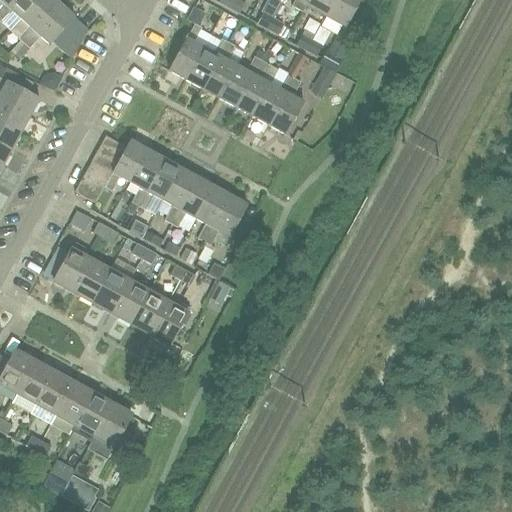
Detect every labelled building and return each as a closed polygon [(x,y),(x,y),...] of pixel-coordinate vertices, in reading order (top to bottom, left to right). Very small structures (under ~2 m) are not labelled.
[(0,0),(0,14),(12,0),(0,0)] [(38,0),(12,0),(0,14),(0,23),(1,24),(12,12),(20,20),(38,0)] [(54,0),(38,0),(20,20),(28,27),(17,40),(23,45),(60,5),(54,0)] [(229,10),(234,0),(220,0),(218,4),(229,10)] [(244,4),(236,0),(234,0),(229,10),(238,15),(244,4)] [(294,0),(291,7),(302,13),(306,6),(309,0),(294,0)] [(334,0),(309,0),(306,6),(302,13),(313,19),(317,12),(325,17),(334,0)] [(334,0),(325,17),(345,28),(360,0),(334,0)] [(60,5),(23,45),(28,49),(39,37),(49,46),(74,18),(60,5)] [(203,16),(193,10),(189,17),(187,21),(194,25),(197,27),(203,16)] [(268,30),(273,20),(262,13),(256,24),(268,30)] [(273,20),(268,30),(277,35),(282,25),(273,20)] [(321,46),(330,32),(312,21),(303,35),(321,46)] [(194,25),(186,39),(168,73),(185,82),(203,48),(193,43),(201,29),(197,27),(194,25)] [(323,68),(335,75),(355,34),(342,28),(329,55),(325,53),(319,66),(323,68)] [(307,52),(312,42),(301,35),(295,45),(307,52)] [(213,54),(203,48),(185,82),(202,91),(228,43),(221,39),(213,54)] [(23,45),(17,40),(8,50),(14,55),(23,45)] [(312,42),(307,52),(315,56),(321,46),(312,42)] [(228,43),(202,91),(218,100),(236,67),(227,61),(235,46),(228,43)] [(14,55),(19,60),(28,49),(23,45),(14,55)] [(257,51),(254,57),(261,61),(265,55),(257,51)] [(279,90),(269,85),(251,118),(268,127),(294,79),(306,58),(298,54),(279,90)] [(246,72),(236,67),(218,100),(235,109),(261,61),(254,57),(246,72)] [(261,61),(235,109),(251,118),(269,85),(259,79),(267,65),(261,61)] [(341,64),(336,77),(349,82),(354,69),(341,64)] [(0,90),(0,100),(29,117),(39,100),(28,94),(33,83),(0,65),(0,88),(1,89),(0,90)] [(335,75),(323,68),(311,93),(324,99),(331,84),(335,75)] [(300,83),(294,79),(268,127),(285,137),(303,103),(292,97),(300,83)] [(0,122),(20,133),(29,117),(0,100),(0,122)] [(20,133),(0,122),(0,143),(11,150),(20,133)] [(126,149),(106,137),(98,151),(119,162),(126,149)] [(126,149),(119,162),(111,177),(103,189),(111,193),(119,179),(129,184),(147,151),(130,142),(126,149)] [(11,150),(0,143),(0,165),(2,166),(11,150)] [(119,162),(98,151),(90,165),(111,177),(119,162)] [(164,161),(147,151),(129,184),(138,189),(130,203),(138,207),(164,161)] [(180,170),(164,161),(138,207),(144,211),(152,197),(162,203),(180,170)] [(111,177),(90,165),(82,179),(102,191),(103,189),(111,177)] [(180,170),(162,203),(170,207),(163,221),(171,226),(197,179),(180,170)] [(102,191),(82,179),(75,194),(95,205),(102,191)] [(213,188),(197,179),(171,226),(177,229),(185,215),(195,221),(213,188)] [(230,197),(213,188),(195,221),(204,225),(196,239),(204,243),(230,197)] [(230,197),(204,243),(210,247),(218,233),(229,239),(247,206),(230,197)] [(139,237),(141,238),(145,231),(147,226),(135,219),(128,231),(131,233),(139,237)] [(108,229),(97,223),(92,233),(102,239),(105,234),(108,229)] [(164,238),(182,248),(189,236),(171,226),(164,238)] [(117,234),(108,229),(105,234),(102,239),(111,244),(117,234)] [(145,231),(141,238),(158,248),(163,241),(145,231)] [(163,251),(174,257),(179,249),(168,242),(163,251)] [(75,243),(71,251),(69,250),(51,282),(73,294),(90,262),(81,256),(85,248),(75,243)] [(140,260),(146,249),(136,244),(130,254),(140,260)] [(203,246),(196,259),(204,264),(211,251),(203,246)] [(156,255),(146,249),(140,260),(150,265),(156,255)] [(179,260),(189,265),(195,255),(184,249),(179,260)] [(90,262),(73,294),(91,304),(108,271),(90,262)] [(180,281),(186,271),(174,265),(169,275),(180,281)] [(128,282),(108,271),(91,304),(111,314),(128,282)] [(186,271),(180,281),(189,286),(194,276),(186,271)] [(128,282),(111,314),(130,325),(151,287),(139,281),(136,287),(128,282)] [(213,301),(223,306),(231,289),(221,284),(213,301)] [(163,293),(151,287),(130,325),(150,336),(168,304),(159,299),(163,293)] [(175,308),(168,304),(150,336),(170,347),(187,314),(190,308),(178,301),(175,308)] [(0,387),(15,395),(33,364),(13,353),(7,363),(0,359),(0,387)] [(33,364),(15,395),(10,404),(31,415),(35,406),(44,390),(53,375),(33,364)] [(54,417),(63,401),(72,385),(53,375),(44,390),(35,406),(54,417)] [(81,390),(72,385),(63,401),(54,417),(73,427),(80,415),(83,410),(86,405),(91,395),(81,390)] [(100,401),(91,395),(86,405),(83,410),(80,415),(73,427),(70,433),(89,443),(92,438),(101,422),(110,406),(100,401)] [(101,422),(92,438),(113,449),(114,447),(119,450),(130,429),(125,426),(130,417),(110,406),(101,422)] [(3,420),(0,425),(0,432),(7,436),(13,425),(3,420)] [(35,451),(41,441),(31,436),(25,446),(35,451)] [(41,441),(35,451),(45,457),(51,447),(41,441)] [(78,463),(73,474),(82,479),(88,468),(78,463)] [(40,486),(46,475),(35,469),(29,480),(40,486)] [(49,474),(41,488),(57,496),(66,483),(49,474)] [(78,485),(71,500),(85,507),(92,493),(78,485)] [(98,503),(92,511),(106,511),(108,509),(98,503)]
